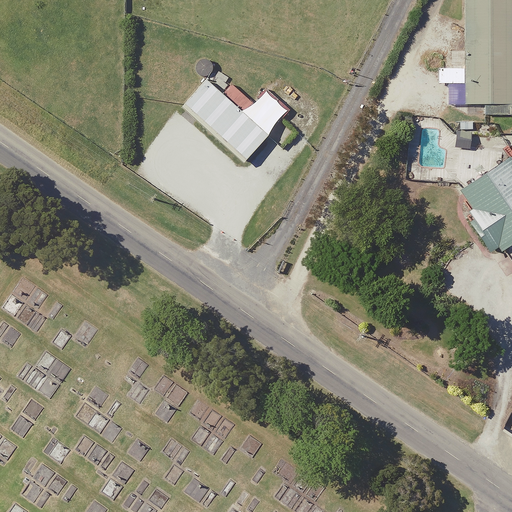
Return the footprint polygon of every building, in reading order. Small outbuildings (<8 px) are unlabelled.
[(511,0),(465,0),(465,70),(459,70),(459,105),(488,105),(488,115),(511,114),(511,0)] [(328,39),(316,35),(307,63),(319,67),(328,39)] [(269,137),(209,82),(184,109),(244,164),(269,137)] [(470,126),(457,126),(457,148),(470,148),(470,126)] [(500,248),(511,264),(511,158),(462,193),(473,209),(465,214),(492,254),(500,248)]
